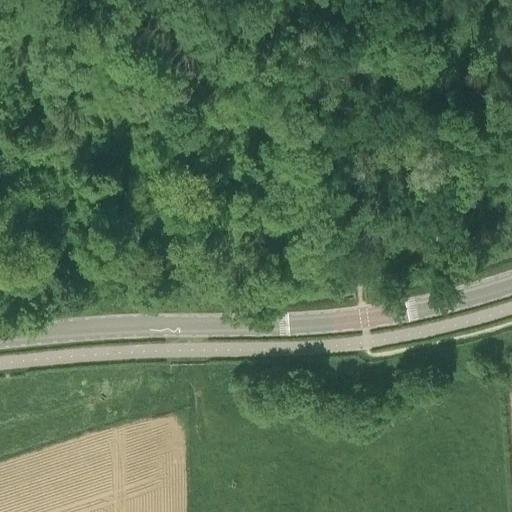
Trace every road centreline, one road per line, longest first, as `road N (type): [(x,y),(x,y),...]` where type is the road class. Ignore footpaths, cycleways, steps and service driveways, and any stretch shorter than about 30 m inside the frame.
road 1 (tertiary): [(0,337),(363,318),(511,283)]
road 2 (track): [(511,193),(359,274)]
